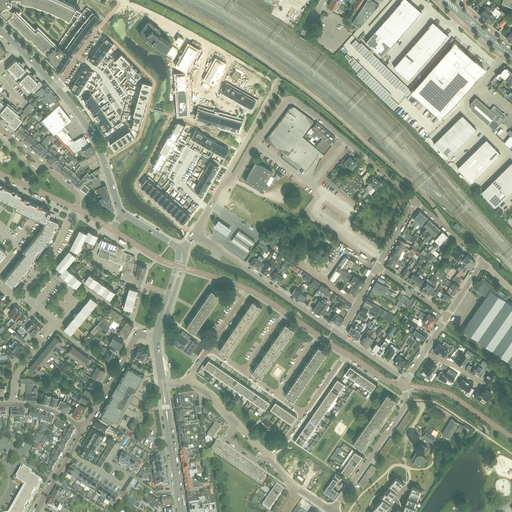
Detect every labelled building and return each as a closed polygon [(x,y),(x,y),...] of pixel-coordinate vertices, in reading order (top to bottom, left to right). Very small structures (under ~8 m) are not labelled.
[(61,15),(68,18),(72,12),(76,15),(80,8),(75,6),(71,3),(68,2),(64,0),(0,0),(0,12),(4,17),(11,9),(7,5),(11,1),(10,0),(19,0),(26,1),(33,3),(40,6),(44,7),(48,8),(54,11),(61,15)] [(341,1),(339,0),(331,0),(331,1),(347,10),(348,9),(340,4),(341,1)] [(365,0),(366,0),(352,22),(356,24),(353,28),(356,30),(360,27),(361,25),(382,0),(365,0)] [(401,1),(398,5),(406,12),(413,4),(408,0),(401,0),(401,1)] [(346,12),(347,10),(331,1),(328,6),(332,9),(336,11),(338,7),(346,12)] [(413,4),(406,12),(415,19),(418,16),(422,12),(413,4)] [(398,5),(395,8),(403,16),(406,12),(398,5)] [(485,20),(495,7),(493,5),(490,8),(488,6),(485,9),(485,8),(484,10),(483,9),(481,9),(480,11),(480,12),(481,13),(480,15),(485,20)] [(485,20),(491,24),(497,18),(496,18),(501,12),(496,8),(495,7),(485,20)] [(395,8),(391,12),(400,19),(403,16),(395,8)] [(28,38),(28,39),(29,38),(45,54),(46,54),(47,56),(56,47),(54,45),(38,29),(35,31),(15,12),(13,10),(12,11),(11,9),(4,17),(5,18),(6,18),(7,17),(20,30),(23,33),(25,36),(28,38)] [(57,45),(56,47),(47,56),(45,58),(54,66),(61,71),(72,55),(75,50),(78,45),(81,41),(85,36),(88,32),(92,27),(95,23),(99,18),(92,12),(88,16),(84,21),(80,25),(77,30),(73,35),(70,39),(66,44),(63,49),(57,45)] [(391,12),(388,16),(397,23),(400,19),(391,12)] [(406,12),(403,16),(411,23),(415,19),(406,12)] [(388,16),(385,20),(393,27),(397,23),(388,16)] [(403,16),(400,19),(408,27),(411,23),(403,16)] [(400,19),(397,23),(405,31),(408,27),(400,19)] [(385,20),(382,23),(390,31),(393,27),(385,20)] [(148,21),(139,33),(151,43),(153,40),(167,50),(171,43),(158,34),(160,31),(148,21)] [(429,25),(426,29),(434,36),(440,28),(432,21),(429,25)] [(382,23),(378,27),(387,34),(390,31),(382,23)] [(397,23),(393,27),(402,34),(405,31),(397,23)] [(378,27),(375,31),(383,38),(387,34),(378,27)] [(393,27),(390,31),(398,38),(402,34),(393,27)] [(434,36),(430,40),(438,46),(441,43),(445,39),(448,35),(440,28),(434,36)] [(426,29),(423,33),(430,40),(434,36),(426,29)] [(375,31),(365,42),(382,57),(392,46),(383,38),(375,31)] [(390,31),(387,34),(395,42),(398,38),(390,31)] [(423,33),(420,37),(427,43),(430,40),(423,33)] [(387,34),(383,38),(392,46),(395,42),(387,34)] [(420,37),(416,40),(424,47),(427,43),(420,37)] [(106,38),(102,42),(110,48),(114,44),(113,43),(106,38)] [(416,40),(413,44),(421,51),(424,47),(416,40)] [(430,40),(427,43),(435,50),(438,46),(430,40)] [(414,89),(411,92),(414,94),(425,103),(426,104),(429,106),(429,107),(438,115),(441,118),(443,115),(456,103),(481,74),(481,73),(481,72),(484,69),(485,69),(476,61),(476,60),(472,57),(469,54),(468,53),(461,47),(460,47),(459,45),(458,44),(455,41),(452,44),(453,45),(414,89)] [(102,42),(99,46),(107,53),(110,48),(102,42)] [(360,44),(355,49),(357,51),(364,45),(362,42),(361,43),(360,44)] [(427,43),(424,47),(431,54),(435,50),(427,43)] [(413,44),(410,48),(417,55),(421,51),(413,44)] [(189,45),(186,50),(194,55),(197,49),(189,45)] [(364,45),(357,51),(360,53),(366,47),(364,45)] [(96,50),(96,51),(104,57),(107,53),(99,46),(96,51),(96,50)] [(366,47),(360,53),(362,55),(368,49),(366,47)] [(424,47),(421,51),(428,58),(431,54),(424,47)] [(410,48),(406,52),(414,58),(417,55),(410,48)] [(368,49),(362,55),(364,57),(370,51),(368,49)] [(186,50),(183,55),(192,60),(194,55),(186,50)] [(96,51),(92,55),(102,62),(101,61),(104,57),(96,51)] [(370,51),(364,57),(366,59),(372,53),(370,51)] [(421,51),(417,55),(425,61),(428,58),(421,51)] [(406,52),(403,55),(411,62),(414,58),(406,52)] [(121,53),(114,60),(118,64),(117,65),(117,66),(125,57),(121,53)] [(372,53),(366,59),(368,61),(375,55),(372,53)] [(92,55),(89,59),(96,65),(98,66),(102,62),(92,55)] [(183,55),(181,60),(189,64),(192,60),(183,55)] [(375,55),(368,61),(370,64),(377,57),(375,55)] [(403,55),(400,59),(407,66),(411,62),(403,55)] [(417,55),(414,58),(422,65),(425,61),(417,55)] [(125,57),(117,66),(121,70),(129,61),(125,57)] [(377,57),(370,64),(373,66),(379,59),(377,57)] [(414,58),(411,62),(418,69),(422,65),(414,58)] [(15,59),(7,67),(10,71),(8,73),(11,76),(13,74),(16,77),(18,76),(21,78),(19,80),(22,83),(20,86),(23,89),(26,87),(29,90),(31,88),(34,92),(42,83),(38,78),(36,80),(29,73),(31,71),(26,67),(25,68),(15,59)] [(379,59),(373,66),(375,68),(381,61),(379,59)] [(400,59),(393,67),(401,73),(407,66),(400,59)] [(181,60),(178,65),(186,69),(189,64),(181,60)] [(216,60),(213,65),(221,69),(224,64),(216,60)] [(129,61),(121,70),(123,68),(126,72),(133,65),(129,61)] [(381,61),(375,68),(377,70),(383,63),(381,61)] [(411,62),(407,66),(415,73),(418,69),(411,62)] [(383,63),(377,70),(379,72),(385,65),(383,63)] [(133,65),(126,72),(130,76),(130,77),(137,69),(133,65)] [(213,65),(211,69),(219,74),(221,69),(213,65)] [(385,65),(379,72),(381,74),(387,68),(385,65)] [(85,66),(82,71),(91,77),(94,72),(85,66)] [(407,66),(401,73),(408,80),(415,73),(407,66)] [(505,78),(511,71),(504,66),(501,69),(496,76),(498,77),(500,74),(505,78)] [(358,73),(357,74),(359,76),(365,70),(363,68),(358,73)] [(387,68),(381,74),(383,76),(390,70),(387,68)] [(137,69),(130,77),(134,81),(135,80),(142,73),(137,69)] [(211,69),(208,74),(216,79),(219,74),(211,69)] [(240,74),(235,70),(231,77),(236,80),(240,74)] [(365,70),(359,76),(361,78),(368,72),(365,70)] [(390,70),(383,76),(386,78),(392,72),(390,70)] [(82,71),(79,76),(88,82),(88,81),(87,81),(90,77),(91,77),(82,71)] [(368,72),(361,78),(364,81),(370,74),(368,72)] [(392,72),(386,78),(388,80),(394,74),(392,72)] [(208,74),(205,79),(213,83),(216,79),(208,74)] [(370,74),(364,81),(366,83),(372,76),(370,74)] [(394,74),(388,80),(390,82),(396,76),(394,74)] [(79,76),(76,80),(85,86),(88,82),(79,76)] [(372,76),(366,83),(368,85),(374,78),(372,76)] [(396,76),(390,82),(392,84),(398,78),(396,76)] [(374,78),(368,85),(370,87),(376,80),(374,78)] [(398,78),(392,84),(394,86),(400,80),(398,78)] [(76,80),(73,85),(83,91),(85,86),(76,80)] [(376,80),(370,87),(372,89),(378,82),(376,80)] [(400,80),(394,86),(396,89),(398,87),(403,82),(400,80)] [(138,86),(138,87),(150,90),(151,84),(142,81),(140,87),(138,86)] [(378,82),(372,89),(374,91),(381,84),(378,82)] [(49,87),(45,83),(35,92),(37,94),(41,91),(43,93),(49,87)] [(381,84),(374,91),(376,93),(383,87),(381,84)] [(73,85),(70,89),(80,96),(83,91),(73,85)] [(227,85),(223,92),(228,95),(232,87),(227,85)] [(44,100),(53,92),(49,87),(43,93),(40,95),(41,97),(40,98),(43,101),(44,100)] [(138,87),(136,92),(148,95),(150,90),(138,87)] [(232,87),(228,95),(232,98),(237,90),(232,87)] [(383,87),(376,93),(379,95),(385,89),(383,87)] [(385,89),(379,95),(381,97),(387,91),(385,89)] [(237,90),(232,98),(237,100),(241,93),(237,90)] [(387,91),(381,97),(383,99),(389,93),(387,91)] [(48,104),(57,96),(53,92),(44,100),(43,101),(45,103),(47,102),(48,104)] [(136,92),(135,98),(147,101),(146,101),(148,95),(136,92)] [(87,97),(83,99),(86,104),(96,98),(93,93),(92,94),(91,94),(89,95),(87,97)] [(241,93),(237,100),(242,103),(246,95),(241,93)] [(389,93),(383,99),(385,101),(390,96),(391,95),(389,93)] [(246,95),(242,103),(246,106),(251,98),(246,95)] [(57,96),(48,104),(50,106),(49,107),(51,110),(61,101),(57,96)] [(22,120),(18,116),(16,114),(17,113),(14,109),(16,107),(14,105),(12,104),(10,106),(6,103),(5,105),(0,101),(0,97),(0,98),(0,97),(0,114),(8,120),(6,122),(14,129),(22,120)] [(471,108),(494,130),(506,116),(494,105),(490,110),(476,97),(470,103),(471,108)] [(96,98),(86,104),(89,109),(97,104),(94,99),(96,98)] [(135,98),(137,98),(136,104),(145,106),(147,101),(135,98)] [(251,98),(246,106),(251,108),(256,101),(251,98)] [(97,104),(89,109),(92,113),(101,107),(100,108),(97,104)] [(136,104),(134,109),(144,112),(145,106),(136,104)] [(74,153),(89,144),(84,136),(74,141),(71,138),(62,127),(67,122),(67,123),(67,122),(71,120),(59,105),(46,116),(40,122),(52,133),(54,134),(55,132),(74,153)] [(290,107),(265,140),(287,156),(303,136),(314,121),(294,106),(290,107)] [(101,107),(92,113),(95,118),(105,111),(104,112),(101,107)] [(131,114),(142,117),(144,112),(134,109),(133,114),(131,114)] [(105,111),(95,118),(98,122),(108,116),(105,111)] [(131,114),(130,120),(140,123),(142,117),(142,118),(142,117),(131,114)] [(462,115),(433,143),(448,158),(476,129),(462,115)] [(108,116),(98,122),(101,127),(111,120),(110,121),(107,117),(108,116)] [(111,120),(101,127),(104,131),(112,126),(114,125),(111,120)] [(129,126),(139,128),(140,123),(130,120),(131,120),(129,126)] [(177,120),(174,125),(183,130),(185,125),(177,120)] [(313,137),(322,126),(317,122),(316,123),(312,127),(309,130),(311,131),(313,133),(311,135),(313,137)] [(29,132),(26,130),(31,125),(29,123),(25,129),(19,136),(23,140),(29,132)] [(25,129),(23,127),(20,125),(14,132),(19,136),(25,129)] [(174,125),(171,130),(180,135),(183,130),(174,125)] [(321,136),(326,130),(322,126),(313,137),(314,138),(316,136),(319,138),(321,136)] [(127,127),(122,131),(129,141),(134,138),(127,127)] [(29,134),(24,140),(28,144),(37,134),(39,132),(37,130),(35,132),(32,136),(29,134)] [(171,130),(169,135),(177,140),(180,135),(171,130)] [(195,130),(191,138),(196,141),(200,133),(195,130)] [(320,146),(331,133),(326,130),(321,136),(323,138),(318,144),(320,146)] [(118,134),(124,144),(129,141),(122,131),(123,132),(118,135),(118,134)] [(37,134),(28,144),(33,148),(38,141),(35,139),(39,135),(40,134),(39,132),(37,134)] [(200,133),(196,141),(201,144),(205,136),(200,133)] [(316,147),(318,149),(320,151),(324,155),(324,154),(332,145),(332,144),(331,143),(335,137),(331,133),(320,146),(318,144),(316,147)] [(46,142),(37,152),(42,156),(47,150),(44,147),(48,143),(50,140),(53,142),(57,138),(53,134),(50,137),(48,139),(46,142)] [(118,134),(113,137),(120,147),(124,144),(118,134)] [(169,135),(166,140),(174,145),(177,140),(169,135)] [(38,141),(33,148),(37,152),(46,142),(48,139),(50,137),(48,136),(44,140),(41,144),(38,141)] [(205,136),(201,144),(205,146),(210,138),(205,136)] [(303,136),(287,156),(306,170),(320,151),(318,149),(316,147),(313,145),(309,141),(304,137),(303,136)] [(113,137),(108,140),(109,142),(115,150),(120,147),(113,137)] [(210,138),(205,146),(210,149),(215,141),(210,138)] [(486,139),(458,168),(472,182),(500,154),(486,139)] [(166,140),(163,145),(171,150),(174,145),(166,140)] [(215,141),(210,149),(215,151),(219,144),(215,141)] [(87,163),(97,158),(95,152),(91,144),(77,152),(78,155),(81,153),(84,158),(78,161),(82,165),(87,163)] [(219,144),(215,151),(220,154),(224,146),(219,144)] [(163,145),(160,150),(169,155),(171,150),(163,145)] [(224,146),(220,154),(225,157),(229,149),(224,146)] [(54,151),(52,149),(50,147),(48,150),(42,157),(47,160),(54,151)] [(56,157),(54,156),(57,152),(55,150),(54,151),(47,160),(51,164),(56,157)] [(160,150),(158,155),(166,160),(169,155),(160,150)] [(54,167),(62,157),(63,156),(61,155),(60,156),(58,159),(56,157),(51,164),(54,167)] [(158,155),(155,160),(163,165),(166,160),(158,155)] [(348,166),(354,159),(352,158),(353,158),(351,156),(351,157),(350,156),(345,162),(344,162),(341,166),(345,169),(348,166)] [(66,161),(64,159),(62,157),(54,167),(58,170),(66,161)] [(70,169),(73,166),(77,161),(76,159),(74,161),(73,162),(63,174),(67,177),(72,171),(70,169)] [(351,170),(352,169),(358,163),(357,162),(355,160),(355,161),(354,159),(348,166),(350,168),(350,169),(351,170)] [(155,160),(152,165),(160,170),(163,165),(155,160)] [(63,174),(73,162),(71,161),(68,163),(67,162),(64,164),(59,171),(63,174)] [(211,161),(208,166),(216,170),(219,165),(211,161)] [(272,171),(255,161),(245,181),(264,191),(268,185),(265,184),(272,171)] [(511,161),(511,162),(481,192),(496,206),(511,190),(511,161)] [(71,181),(82,168),(82,167),(81,165),(74,173),(72,171),(67,177),(71,181)] [(208,166),(205,171),(213,175),(216,170),(208,166)] [(362,167),(355,174),(359,177),(365,169),(362,167)] [(75,184),(80,178),(78,176),(81,172),(84,174),(85,172),(82,168),(71,181),(75,184)] [(365,169),(359,177),(362,180),(368,172),(365,169)] [(205,171),(203,175),(211,180),(213,175),(205,171)] [(87,172),(76,185),(80,188),(86,180),(96,177),(91,172),(89,174),(87,172)] [(89,188),(89,187),(90,188),(101,184),(99,175),(96,177),(86,180),(80,188),(86,192),(87,191),(89,192),(91,189),(89,188)] [(203,175),(200,180),(208,185),(211,180),(203,175)] [(373,175),(371,177),(368,181),(367,182),(370,183),(364,189),(366,191),(377,179),(373,175)] [(340,187),(344,182),(338,177),(334,182),(340,187)] [(147,178),(141,185),(145,189),(152,182),(147,178)] [(374,187),(376,189),(381,183),(377,179),(366,191),(362,196),(364,198),(374,187)] [(200,180),(197,185),(205,189),(208,185),(200,180)] [(152,182),(145,189),(150,193),(156,186),(152,182)] [(23,198),(20,197),(21,195),(0,184),(0,259),(6,253),(0,247),(0,197),(16,205),(15,207),(18,208),(23,198)] [(100,194),(108,191),(106,184),(98,187),(99,189),(95,190),(96,193),(99,193),(100,194)] [(197,185),(195,190),(203,194),(205,189),(197,185)] [(156,186),(150,193),(154,197),(160,189),(156,186)] [(160,189),(154,197),(158,200),(164,193),(160,189)] [(164,193),(158,200),(162,204),(169,197),(164,193)] [(114,209),(110,198),(107,199),(106,197),(101,199),(100,198),(98,199),(97,201),(111,211),(114,209)] [(169,197),(162,204),(167,208),(173,201),(169,197)] [(24,255),(33,263),(35,260),(33,259),(52,236),(58,222),(52,219),(54,216),(49,213),(50,211),(23,198),(18,208),(46,221),(42,230),(24,252),(26,253),(24,255)] [(173,201),(167,208),(171,212),(177,204),(173,201)] [(177,204),(171,212),(175,215),(182,208),(177,204)] [(182,208),(175,215),(180,219),(186,212),(182,208)] [(422,216),(423,214),(419,210),(413,217),(416,219),(412,224),(413,226),(414,225),(419,220),(421,218),(420,218),(422,216)] [(186,212),(180,219),(184,223),(190,216),(186,212)] [(419,220),(414,225),(415,226),(414,227),(415,228),(420,223),(422,225),(428,218),(423,214),(422,216),(420,218),(421,218),(419,220)] [(425,231),(433,222),(429,219),(423,225),(424,227),(420,232),(422,234),(425,231)] [(227,236),(232,230),(219,220),(214,227),(227,236)] [(426,237),(436,226),(433,222),(425,231),(427,232),(424,235),(426,237)] [(436,226),(426,237),(424,240),(427,242),(433,234),(435,236),(440,229),(436,226)] [(410,230),(406,228),(405,230),(401,236),(404,239),(409,233),(410,230)] [(85,238),(87,233),(80,229),(80,230),(78,230),(74,237),(76,238),(75,239),(83,242),(85,238)] [(87,233),(85,238),(94,243),(98,235),(97,235),(98,233),(91,229),(90,231),(89,230),(87,233)] [(435,240),(431,244),(433,246),(445,234),(441,230),(434,238),(435,240)] [(428,251),(424,256),(432,262),(436,257),(431,253),(434,249),(435,248),(439,244),(441,245),(448,237),(445,234),(433,246),(432,248),(430,250),(429,250),(428,251)] [(234,237),(250,248),(251,246),(235,235),(234,237)] [(101,246),(98,255),(124,265),(125,261),(128,261),(131,255),(128,254),(123,252),(124,249),(121,248),(118,247),(111,244),(112,241),(111,241),(105,236),(104,240),(101,239),(99,245),(101,246)] [(78,252),(83,242),(75,239),(75,240),(73,239),(70,246),(71,247),(71,248),(78,252)] [(400,239),(397,245),(409,252),(413,254),(414,253),(421,258),(423,256),(423,255),(413,247),(411,250),(409,250),(405,247),(407,243),(400,239)] [(268,247),(260,242),(258,246),(265,251),(268,247)] [(408,254),(409,252),(397,245),(393,251),(401,255),(403,251),(408,254)] [(454,265),(458,261),(464,254),(462,252),(462,251),(461,250),(460,250),(459,249),(456,253),(455,253),(454,254),(454,255),(452,257),(454,259),(455,259),(451,263),(454,265)] [(63,258),(69,264),(76,255),(70,250),(69,251),(67,250),(62,256),(64,257),(63,258)] [(399,258),(401,255),(393,251),(390,256),(402,263),(402,262),(403,262),(404,261),(399,258)] [(458,266),(456,269),(459,271),(461,269),(463,267),(471,258),(468,255),(467,254),(461,260),(464,262),(461,266),(460,267),(458,266)] [(24,255),(4,280),(13,287),(33,263),(24,255)] [(134,263),(134,256),(131,255),(128,261),(125,261),(124,265),(122,272),(143,278),(146,266),(134,263)] [(254,266),(262,256),(259,255),(257,258),(255,257),(250,263),(254,266)] [(261,270),(266,273),(269,269),(272,271),(282,257),(279,255),(275,260),(272,258),(270,261),(270,264),(267,262),(261,270)] [(264,258),(262,256),(254,266),(259,269),(264,263),(261,261),(264,258)] [(344,256),(328,279),(334,283),(335,282),(341,274),(344,270),(344,269),(351,259),(344,256)] [(405,264),(402,263),(390,256),(387,262),(394,266),(396,263),(400,266),(397,270),(400,272),(405,264)] [(69,264),(63,258),(62,259),(61,258),(56,264),(57,265),(56,266),(63,271),(66,267),(69,264)] [(464,271),(468,266),(471,268),(475,262),(471,258),(463,267),(461,269),(464,271)] [(275,280),(289,261),(286,259),(281,266),(277,272),(275,271),(271,278),(271,279),(273,280),(273,279),(275,280)] [(411,271),(408,269),(413,261),(410,259),(405,267),(401,273),(403,275),(403,276),(405,277),(406,277),(411,271)] [(292,263),(291,263),(289,261),(275,280),(277,282),(277,283),(278,283),(279,283),(284,277),(282,275),(286,269),(287,270),(292,263)] [(443,270),(447,274),(452,267),(448,264),(443,270)] [(69,280),(74,274),(66,267),(63,271),(61,274),(62,274),(60,276),(67,281),(68,280),(69,280)] [(414,273),(409,279),(410,279),(410,280),(411,281),(412,281),(413,282),(422,271),(421,270),(420,269),(416,274),(414,273)] [(344,276),(351,280),(362,286),(365,281),(361,279),(360,278),(359,277),(358,277),(357,277),(354,275),(344,270),(341,274),(344,276)] [(440,272),(438,275),(444,279),(445,278),(447,274),(442,270),(441,270),(440,272)] [(422,271),(413,282),(415,283),(415,284),(417,285),(418,285),(418,284),(421,286),(424,281),(422,279),(420,277),(424,272),(422,271)] [(424,281),(421,286),(422,287),(422,288),(422,289),(423,290),(424,290),(426,291),(436,278),(436,277),(439,273),(440,272),(439,272),(438,271),(437,271),(437,272),(434,275),(430,280),(427,281),(425,280),(424,281)] [(74,274),(69,280),(69,281),(68,282),(74,287),(76,286),(77,287),(82,280),(74,274)] [(94,287),(98,280),(90,274),(85,281),(86,282),(85,283),(92,288),(93,286),(94,287)] [(341,274),(335,282),(338,284),(342,278),(350,282),(354,284),(353,287),(360,291),(362,286),(344,276),(341,274)] [(320,286),(321,284),(313,278),(310,283),(314,285),(315,283),(320,286)] [(430,294),(437,285),(435,284),(438,279),(436,278),(426,291),(428,292),(428,293),(429,294),(430,294)] [(453,281),(452,283),(445,278),(443,281),(457,291),(460,286),(453,281)] [(460,327),(463,329),(463,330),(511,363),(511,304),(506,300),(508,296),(482,278),(474,290),(485,297),(465,327),(461,325),(460,327)] [(102,293),(107,286),(98,280),(94,287),(94,288),(93,289),(100,294),(101,292),(102,293)] [(377,281),(374,285),(391,294),(394,296),(396,294),(389,290),(390,288),(377,281)] [(454,295),(457,291),(443,281),(441,285),(443,286),(444,285),(449,288),(447,291),(454,295)] [(313,302),(316,303),(312,308),(316,311),(326,298),(331,291),(322,284),(321,284),(320,286),(316,292),(323,296),(324,294),(325,294),(321,301),(318,299),(316,298),(313,302)] [(297,298),(304,287),(302,285),(299,290),(296,287),(291,294),(297,298)] [(390,297),(391,294),(374,285),(372,289),(381,294),(382,292),(390,297)] [(107,286),(102,293),(103,293),(102,295),(108,299),(109,298),(110,299),(115,292),(107,286)] [(127,297),(135,300),(135,299),(137,299),(139,292),(137,291),(138,290),(130,287),(127,297)] [(304,287),(297,298),(302,301),(307,295),(303,292),(306,288),(304,287)] [(445,291),(441,289),(439,287),(434,295),(436,297),(440,291),(444,294),(441,297),(448,302),(449,301),(450,299),(452,296),(445,291)] [(215,293),(212,290),(203,303),(211,308),(220,296),(217,294),(215,293)] [(334,293),(330,300),(334,303),(338,296),(334,293)] [(407,306),(411,300),(403,295),(400,300),(404,303),(403,304),(407,306)] [(84,305),(91,310),(97,302),(91,297),(90,298),(89,297),(84,303),(85,304),(84,305)] [(135,301),(135,300),(127,297),(124,308),(132,310),(132,309),(134,309),(136,301),(135,301)] [(395,316),(377,306),(372,304),(374,301),(367,297),(363,306),(376,313),(390,323),(395,316)] [(328,300),(326,298),(316,311),(321,314),(324,310),(325,311),(329,305),(326,303),(328,300)] [(245,313),(253,319),(261,306),(258,304),(257,303),(253,301),(245,313)] [(203,320),(211,308),(203,303),(195,315),(203,320)] [(91,310),(84,305),(82,304),(77,311),(78,312),(84,318),(91,310)] [(333,321),(334,321),(335,322),(344,310),(346,307),(344,305),(338,314),(336,313),(331,319),(332,320),(333,321)] [(12,317),(18,309),(14,306),(11,310),(9,308),(5,313),(4,314),(7,316),(8,314),(12,317)] [(100,321),(109,327),(114,320),(120,325),(116,330),(126,337),(133,325),(125,318),(111,308),(100,321)] [(16,320),(22,313),(18,309),(12,317),(16,320)] [(344,310),(335,322),(337,323),(337,324),(339,325),(340,325),(344,318),(342,317),(346,311),(344,310)] [(360,311),(357,316),(364,320),(367,316),(360,311)] [(429,313),(427,315),(421,311),(421,312),(419,314),(433,323),(436,318),(429,313)] [(84,318),(78,312),(77,313),(76,312),(71,318),(72,320),(71,320),(78,326),(84,318)] [(21,326),(25,321),(23,320),(26,316),(22,313),(16,320),(14,322),(20,328),(21,326)] [(244,331),(253,319),(245,313),(236,325),(244,331)] [(430,328),(433,323),(419,314),(417,317),(420,318),(418,321),(414,318),(413,321),(421,326),(426,330),(428,327),(430,328)] [(195,333),(203,320),(195,315),(187,327),(190,329),(190,330),(191,331),(191,330),(195,333)] [(418,330),(421,326),(413,321),(408,317),(405,321),(413,327),(411,331),(413,332),(412,333),(417,336),(416,338),(419,340),(420,338),(422,340),(423,339),(424,338),(424,337),(426,334),(418,330)] [(376,320),(374,318),(368,326),(370,328),(376,320)] [(25,321),(21,326),(23,328),(24,327),(25,328),(29,332),(36,324),(32,321),(30,323),(29,322),(26,320),(25,321)] [(78,326),(71,320),(70,321),(69,320),(64,326),(65,327),(65,328),(71,334),(78,326)] [(110,328),(109,327),(100,321),(96,326),(106,334),(110,328)] [(360,325),(358,324),(356,322),(353,326),(352,325),(348,333),(353,336),(360,325)] [(38,330),(37,329),(39,327),(36,324),(29,332),(28,333),(33,336),(38,330)] [(281,331),(289,337),(294,329),(291,327),(289,326),(286,324),(283,329),(282,328),(280,331),(281,331)] [(364,344),(373,332),(374,331),(377,326),(375,324),(368,335),(366,334),(360,342),(364,344)] [(236,343),(244,331),(236,325),(228,337),(236,343)] [(364,328),(362,327),(360,325),(353,336),(357,340),(362,333),(361,332),(364,328)] [(400,330),(395,326),(391,331),(396,335),(400,330)] [(184,350),(186,352),(186,353),(188,354),(188,353),(191,355),(194,350),(194,349),(195,349),(198,344),(196,343),(197,342),(194,340),(193,341),(191,339),(191,340),(189,338),(191,337),(182,331),(180,334),(179,333),(174,340),(175,341),(173,343),(172,343),(182,350),(182,349),(184,350)] [(286,341),(289,337),(281,331),(278,336),(286,341)] [(376,333),(374,331),(373,332),(364,344),(368,347),(374,339),(373,338),(376,333)] [(124,341),(121,340),(114,335),(109,344),(116,348),(119,350),(124,341)] [(20,340),(19,339),(15,336),(10,343),(13,346),(20,351),(23,346),(18,342),(20,340)] [(56,336),(52,340),(59,347),(59,348),(61,349),(61,348),(62,347),(59,345),(62,342),(56,336)] [(281,349),(286,341),(278,336),(274,341),(273,340),(272,343),(273,343),(281,349)] [(408,352),(412,346),(416,341),(409,336),(405,342),(409,345),(405,350),(401,357),(399,355),(394,362),(399,366),(408,352)] [(227,355),(236,343),(228,337),(219,350),(223,352),(224,353),(227,355)] [(377,342),(374,345),(372,350),(376,352),(384,341),(382,339),(379,343),(378,342),(377,342)] [(52,340),(49,344),(55,350),(58,347),(59,348),(59,347),(52,340)] [(380,355),(383,351),(385,347),(388,343),(384,340),(384,341),(376,352),(380,355)] [(20,351),(13,346),(10,343),(4,350),(6,355),(8,354),(13,358),(15,355),(16,356),(20,351)] [(277,354),(281,349),(273,343),(269,348),(277,354)] [(439,343),(433,351),(437,354),(438,353),(443,356),(446,352),(449,354),(454,347),(451,344),(448,349),(439,343)] [(49,344),(46,348),(53,354),(52,355),(54,357),(55,356),(56,355),(53,353),(55,350),(49,344)] [(399,350),(394,346),(391,344),(384,354),(390,358),(393,353),(396,355),(399,350)] [(73,346),(68,353),(71,355),(70,356),(71,357),(77,349),(76,348),(73,346)] [(117,352),(115,351),(110,348),(109,350),(104,347),(102,349),(115,356),(117,352)] [(314,354),(322,359),(327,352),(324,350),(322,349),(319,347),(316,352),(315,351),(313,353),(314,354)] [(46,348),(42,352),(49,358),(51,355),(52,355),(53,354),(46,348)] [(133,359),(135,360),(136,357),(143,361),(148,353),(144,350),(144,351),(139,348),(134,356),(133,359)] [(272,361),(277,354),(269,348),(266,353),(265,352),(264,355),(272,361)] [(70,356),(69,358),(70,359),(71,360),(73,357),(76,359),(81,352),(78,350),(77,349),(71,357),(70,356)] [(112,361),(115,356),(102,349),(101,351),(106,354),(104,357),(112,361)] [(460,352),(454,360),(455,361),(460,364),(460,363),(462,362),(462,361),(465,363),(466,364),(473,353),(468,349),(470,351),(469,352),(467,351),(466,351),(464,355),(460,352)] [(42,352),(39,356),(46,362),(46,363),(47,365),(48,364),(49,363),(46,361),(49,358),(42,352)] [(81,352),(76,359),(79,361),(79,362),(79,363),(85,355),(84,354),(81,352)] [(408,352),(399,366),(403,369),(408,362),(406,360),(411,354),(408,352)] [(318,364),(322,359),(314,354),(311,359),(318,364)] [(78,363),(77,364),(78,365),(79,366),(81,363),(84,365),(89,358),(86,356),(85,355),(79,363),(79,362),(78,363)] [(269,366),(272,361),(264,355),(261,360),(269,366)] [(39,356),(36,360),(42,366),(45,363),(46,363),(46,362),(39,356)] [(313,371),(318,364),(311,359),(307,364),(306,363),(305,366),(306,366),(313,371)] [(36,360),(32,364),(40,370),(39,371),(41,373),(42,372),(42,371),(40,369),(42,366),(36,360)] [(209,370),(214,364),(209,360),(204,367),(209,370)] [(264,373),(269,366),(261,360),(258,365),(257,364),(255,367),(256,367),(264,373)] [(469,364),(466,368),(471,371),(475,374),(475,373),(477,370),(482,374),(484,371),(489,364),(487,363),(483,360),(480,364),(476,361),(472,366),(469,364)] [(70,365),(68,364),(65,362),(60,369),(64,371),(65,372),(70,365)] [(146,369),(133,362),(130,367),(129,366),(101,414),(103,415),(101,420),(111,426),(112,423),(116,425),(117,423),(129,402),(130,403),(134,396),(133,395),(144,375),(140,373),(141,371),(144,373),(146,369)] [(425,366),(422,369),(424,370),(424,371),(426,372),(425,373),(427,374),(425,377),(430,380),(435,373),(432,370),(435,366),(430,362),(426,367),(425,366)] [(32,364),(29,368),(36,373),(38,370),(39,371),(40,370),(32,364)] [(214,374),(219,367),(214,364),(209,370),(214,374)] [(487,375),(484,379),(491,384),(493,381),(494,382),(496,379),(495,378),(497,374),(492,371),(494,368),(489,364),(484,371),(488,373),(487,375),(486,375),(487,375)] [(92,369),(91,370),(93,371),(94,370),(102,375),(105,370),(97,366),(95,370),(93,368),(92,369)] [(310,376),(313,371),(306,366),(302,371),(310,376)] [(219,377),(224,371),(219,367),(214,374),(219,377)] [(260,378),(264,373),(256,367),(253,372),(256,374),(256,375),(257,376),(257,375),(260,378)] [(350,378),(350,377),(355,370),(350,367),(345,374),(348,376),(350,378)] [(94,372),(92,375),(100,380),(102,375),(94,370),(93,371),(94,372)] [(355,381),(360,374),(355,370),(350,377),(355,381)] [(440,372),(437,378),(444,382),(446,379),(452,382),(457,374),(451,370),(447,376),(440,372)] [(224,381),(229,374),(225,371),(224,371),(219,377),(224,381)] [(305,383),(310,376),(302,371),(299,376),(298,375),(297,378),(305,383)] [(91,377),(85,373),(82,372),(80,374),(84,376),(82,379),(88,382),(87,386),(94,390),(97,385),(94,383),(95,383),(89,379),(91,377)] [(229,384),(234,378),(229,374),(224,381),(229,384)] [(360,385),(361,384),(365,377),(360,374),(355,381),(358,383),(358,384),(360,385)] [(365,389),(366,388),(370,381),(365,377),(361,384),(364,386),(363,387),(365,389)] [(234,388),(239,381),(234,378),(229,384),(234,388)] [(302,388),(305,383),(297,378),(294,383),(302,388)] [(460,384),(459,385),(465,389),(468,391),(466,394),(469,397),(473,391),(474,389),(471,387),(473,383),(469,381),(470,381),(469,381),(469,382),(466,381),(463,379),(462,380),(461,379),(461,380),(459,383),(460,384)] [(334,385),(341,389),(344,384),(337,380),(334,385)] [(86,387),(80,384),(80,383),(76,381),(74,384),(82,389),(80,391),(90,396),(91,395),(92,394),(93,392),(86,388),(86,387)] [(240,391),(244,385),(239,381),(234,388),(240,391)] [(371,391),(373,388),(376,384),(370,381),(366,388),(371,391)] [(297,395),(302,388),(294,383),(290,388),(290,387),(288,389),(289,390),(297,395)] [(245,395),(249,388),(244,385),(240,391),(245,395)] [(337,395),(341,389),(334,385),(330,390),(337,395)] [(250,399),(255,392),(249,388),(245,395),(250,399)] [(478,390),(474,396),(479,400),(481,396),(486,400),(491,392),(486,388),(484,391),(482,390),(481,392),(478,390)] [(293,400),(297,395),(289,390),(285,395),(289,397),(290,398),(293,400)] [(337,395),(330,390),(327,395),(334,400),(337,395)] [(46,402),(45,403),(47,404),(48,404),(48,403),(49,403),(51,396),(48,395),(49,392),(46,391),(44,396),(45,396),(43,402),(46,402)] [(80,397),(74,394),(70,391),(68,394),(79,400),(86,404),(87,402),(88,401),(88,400),(88,399),(82,395),(80,397)] [(255,402),(260,395),(255,392),(250,399),(255,402)] [(55,405),(56,406),(59,398),(55,397),(56,394),(53,393),(51,398),(52,399),(50,404),(53,405),(54,406),(55,406),(55,405)] [(62,410),(68,398),(69,395),(66,393),(65,395),(66,396),(64,401),(61,400),(58,407),(62,410)] [(176,404),(184,403),(184,400),(190,399),(190,396),(193,396),(193,393),(183,395),(183,397),(175,399),(176,400),(175,400),(175,403),(176,403),(176,404)] [(387,412),(392,404),(395,400),(387,394),(379,406),(387,412)] [(260,406),(265,399),(260,395),(255,402),(260,406)] [(334,400),(327,395),(323,400),(330,405),(334,400)] [(68,398),(62,410),(66,412),(70,404),(68,403),(70,399),(68,398)] [(80,403),(78,402),(78,401),(75,398),(72,402),(77,405),(75,409),(82,413),(85,409),(84,409),(85,407),(80,404),(80,403)] [(265,409),(270,402),(265,399),(260,406),(265,409)] [(327,410),(330,405),(323,400),(320,405),(327,410)] [(276,413),(281,406),(276,402),(271,409),(276,413)] [(330,412),(327,410),(320,405),(316,410),(323,415),(325,412),(328,414),(330,412)] [(281,416),(286,409),(281,406),(276,413),(281,416)] [(378,424),(387,412),(379,406),(370,418),(378,424)] [(7,417),(6,414),(6,409),(0,410),(2,422),(2,426),(3,433),(8,432),(9,429),(5,429),(4,422),(3,418),(7,417)] [(80,417),(82,413),(75,409),(74,412),(70,410),(70,411),(69,413),(68,413),(78,418),(79,417),(80,417)] [(286,420),(291,413),(286,409),(281,416),(286,420)] [(320,420),(323,415),(316,410),(313,415),(320,420)] [(33,426),(38,413),(32,411),(30,418),(32,418),(32,419),(33,420),(29,432),(31,433),(32,429),(33,426)] [(39,421),(41,421),(43,414),(38,413),(33,426),(36,427),(37,421),(39,422),(39,421)] [(291,413),(286,420),(291,423),(296,416),(291,413)] [(44,430),(49,416),(43,414),(41,421),(43,422),(43,423),(40,432),(43,433),(44,430)] [(316,425),(320,420),(313,415),(309,420),(316,425)] [(49,416),(44,430),(47,431),(48,425),(50,425),(50,424),(52,425),(54,418),(49,416)] [(370,436),(378,424),(370,418),(362,431),(370,436)] [(451,418),(442,434),(449,438),(455,428),(457,428),(456,429),(460,431),(463,425),(460,423),(459,424),(458,423),(451,418)] [(101,429),(102,426),(106,428),(107,425),(96,419),(93,425),(101,429)] [(221,428),(223,429),(226,425),(219,420),(216,424),(221,428)] [(316,425),(309,420),(306,425),(313,430),(315,427),(316,425)] [(55,425),(73,435),(75,430),(68,426),(67,429),(61,426),(62,425),(57,422),(55,425)] [(217,434),(221,428),(216,424),(212,430),(217,434)] [(70,440),(73,435),(55,425),(54,427),(64,433),(64,434),(64,435),(63,436),(70,440)] [(309,435),(313,430),(306,425),(302,430),(309,435)] [(444,438),(438,435),(439,434),(426,427),(423,432),(425,433),(423,436),(432,442),(434,439),(435,440),(438,436),(440,437),(441,443),(445,442),(444,438)] [(92,435),(102,440),(104,435),(95,430),(94,430),(92,433),(92,432),(92,433),(93,433),(92,435)] [(213,439),(217,434),(212,430),(208,436),(206,438),(205,438),(205,441),(206,443),(212,442),(211,439),(212,438),(213,439)] [(308,437),(309,435),(302,430),(299,435),(306,440),(308,437)] [(361,448),(370,436),(362,431),(353,443),(357,445),(357,446),(358,447),(359,446),(361,448)] [(70,440),(63,436),(62,438),(61,439),(51,433),(50,435),(67,445),(70,440)] [(64,450),(67,445),(50,435),(46,441),(51,444),(53,440),(59,443),(58,444),(59,444),(58,446),(64,450)] [(102,440),(92,435),(91,435),(89,437),(90,438),(89,439),(99,445),(102,440)] [(306,440),(299,435),(294,442),(301,446),(306,440)] [(99,445),(89,439),(89,440),(88,439),(87,442),(86,442),(87,443),(87,444),(96,450),(99,445)] [(415,453),(411,460),(416,463),(421,455),(422,455),(423,455),(424,454),(425,453),(425,452),(425,451),(425,450),(425,449),(427,446),(421,442),(420,445),(419,445),(418,445),(418,446),(417,446),(416,445),(415,447),(414,448),(416,449),(415,450),(415,451),(415,452),(415,453)] [(224,460),(230,452),(218,443),(216,447),(215,446),(214,448),(215,448),(212,451),(224,460)] [(96,450),(87,444),(86,445),(86,444),(84,447),(84,446),(84,447),(85,447),(84,449),(94,454),(96,450)] [(54,451),(50,449),(51,448),(47,445),(45,449),(47,450),(60,457),(63,452),(56,448),(55,450),(54,451)] [(293,446),(291,450),(299,455),(300,454),(301,452),(293,446)] [(60,457),(47,450),(45,449),(44,451),(51,455),(51,456),(52,457),(51,458),(57,462),(60,457)] [(91,459),(94,454),(84,449),(83,450),(82,450),(81,453),(81,454),(84,456),(84,457),(89,460),(90,459),(91,459)] [(299,455),(291,450),(288,453),(296,459),(298,457),(299,455)] [(124,464),(130,455),(125,452),(119,461),(119,462),(121,464),(122,464),(122,463),(124,464)] [(237,468),(242,460),(230,452),(224,460),(237,468)] [(358,461),(362,456),(355,452),(351,457),(358,461)] [(295,461),(296,459),(288,453),(285,457),(294,463),(295,461)] [(128,467),(134,458),(130,455),(124,464),(124,465),(126,467),(127,466),(128,467)] [(51,458),(47,456),(45,459),(41,457),(40,459),(42,460),(54,467),(57,462),(51,458)] [(292,464),(294,463),(285,457),(283,461),(291,467),(292,464)] [(348,462),(355,467),(358,461),(351,457),(348,462)] [(104,461),(100,458),(96,465),(100,467),(104,461)] [(133,470),(139,461),(134,458),(128,467),(130,468),(129,469),(132,471),(132,470),(133,470)] [(51,472),(54,467),(42,460),(40,462),(46,465),(44,468),(45,468),(45,469),(51,472)] [(249,477),(254,469),(242,460),(237,468),(249,477)] [(139,461),(133,470),(134,471),(134,472),(136,473),(137,473),(138,473),(143,464),(139,461)] [(344,467),(351,472),(354,468),(355,467),(348,462),(344,467)] [(72,478),(78,469),(77,468),(77,467),(75,465),(74,466),(71,469),(70,468),(67,473),(68,474),(67,475),(72,478)] [(348,477),(351,472),(344,467),(341,472),(348,477)] [(24,511),(41,484),(39,484),(41,481),(31,475),(32,473),(23,468),(22,470),(21,470),(16,478),(17,478),(16,481),(26,487),(11,511),(24,511)] [(77,481),(83,472),(81,471),(82,470),(81,470),(79,468),(79,469),(78,469),(72,478),(77,481)] [(254,469),(249,477),(261,485),(263,482),(264,482),(265,480),(264,480),(267,477),(254,469)] [(190,478),(190,474),(197,473),(197,470),(189,471),(183,472),(184,475),(185,479),(190,478)] [(81,484),(87,475),(86,474),(86,473),(84,471),(83,472),(77,481),(81,484)] [(86,487),(92,478),(90,477),(91,476),(90,476),(88,474),(88,475),(87,475),(81,484),(86,487)] [(90,490),(96,481),(95,480),(95,479),(93,477),(92,478),(86,487),(90,490)] [(396,477),(392,482),(400,488),(402,485),(404,483),(396,477)] [(131,478),(127,485),(132,489),(132,488),(135,490),(140,484),(131,478)] [(333,478),(329,485),(328,485),(324,491),(333,498),(338,491),(333,488),(338,481),(333,478)] [(273,491),(280,495),(284,490),(280,488),(282,485),(274,479),(272,482),(277,486),(273,491)] [(96,481),(90,490),(95,493),(101,484),(99,483),(100,482),(97,480),(97,481),(96,481)] [(392,482),(389,487),(396,492),(397,492),(399,490),(400,488),(392,482)] [(194,491),(193,489),(204,487),(203,484),(199,484),(186,486),(186,492),(194,491)] [(101,497),(107,488),(107,487),(105,485),(104,485),(104,486),(102,485),(96,494),(101,497)] [(127,496),(132,489),(127,485),(122,492),(127,496)] [(410,491),(410,492),(419,495),(422,489),(412,486),(411,488),(410,491)] [(67,500),(68,499),(69,498),(67,496),(68,493),(62,490),(58,487),(57,488),(55,493),(62,497),(67,500)] [(389,487),(385,491),(393,497),(395,495),(396,492),(389,487)] [(105,500),(111,491),(111,490),(112,490),(109,488),(108,489),(107,488),(101,497),(105,500)] [(110,503),(116,494),(116,493),(114,491),(113,491),(113,492),(111,491),(105,500),(110,503)] [(277,500),(280,495),(273,491),(270,496),(277,500)] [(385,491),(381,496),(390,503),(391,503),(390,502),(391,499),(393,497),(385,491)] [(408,497),(417,501),(419,495),(410,492),(409,494),(408,497)] [(70,501),(67,500),(62,497),(55,493),(52,498),(62,504),(63,501),(66,502),(67,501),(70,503),(69,504),(72,506),(74,503),(70,501)] [(116,494),(110,503),(114,506),(117,503),(123,507),(125,503),(119,499),(121,497),(119,496),(120,495),(119,494),(119,495),(117,493),(116,494)] [(150,500),(155,504),(158,499),(151,495),(148,499),(150,500)] [(273,506),(277,500),(270,496),(266,501),(273,506)] [(382,497),(379,502),(387,508),(387,507),(389,505),(390,503),(381,496),(382,497)] [(155,504),(162,508),(167,507),(172,506),(171,497),(170,497),(158,500),(155,504)] [(205,501),(204,497),(202,497),(188,500),(189,505),(190,505),(190,507),(194,507),(202,505),(202,501),(205,501)] [(406,502),(406,503),(415,506),(417,501),(408,497),(407,499),(406,502)] [(127,502),(133,506),(136,501),(133,499),(131,498),(127,502)] [(57,511),(61,505),(51,500),(48,506),(57,511)] [(270,511),(273,506),(266,501),(263,506),(270,511)] [(379,502),(375,507),(382,511),(383,511),(385,510),(387,508),(379,502)] [(404,508),(403,508),(409,511),(412,511),(415,506),(406,503),(405,505),(404,508)]
